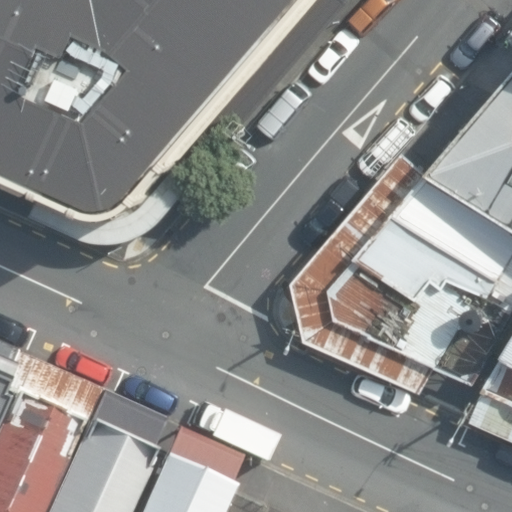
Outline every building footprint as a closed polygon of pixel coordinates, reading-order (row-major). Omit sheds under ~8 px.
[(0,0),(0,167),(86,207),(112,206),(136,201),(157,190),(322,0),(0,0)] [(511,88),(437,173),(511,221),(511,88)] [(442,368),(483,388),(511,331),(511,221),(437,173),(435,175),(410,155),(300,284),(312,343),(428,395),(442,368)] [(511,357),(491,393),(475,424),(511,439),(511,357)] [(0,432),(12,407),(5,405),(12,387),(0,381),(0,432)] [(0,511),(48,511),(90,419),(20,390),(12,407),(0,432),(0,511)] [(146,511),(172,457),(90,419),(48,511),(146,511)] [(232,511),(241,492),(172,457),(146,511),(232,511)]
